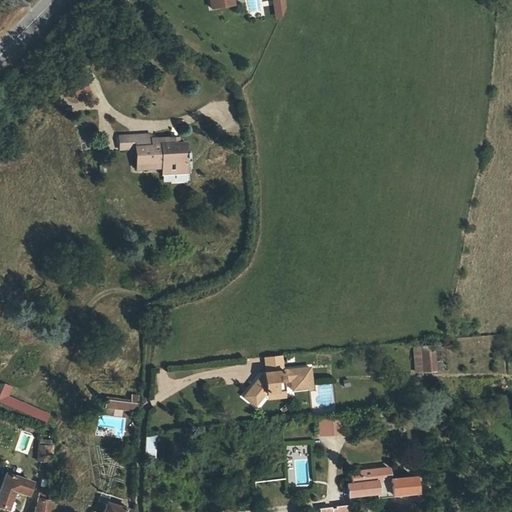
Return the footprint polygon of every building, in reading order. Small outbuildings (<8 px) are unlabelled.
[(128,149),(135,148),(137,168),(173,166),(173,177),(187,176),(186,165),(184,143),(170,144),(169,137),(160,137),(161,144),(152,145),(151,138),(151,133),(127,135),(128,149)] [(127,135),(115,136),(116,150),(128,149),(127,135)] [(432,345),(421,346),(422,371),(434,370),(432,345)] [(440,345),(432,345),(434,370),(441,369),(440,345)] [(422,371),(421,346),(414,346),(415,371),(422,371)] [(283,370),(281,355),(264,357),(266,372),(263,372),(264,376),(260,376),(244,396),(255,405),(265,392),(267,392),(285,390),(284,381),(291,380),(292,390),(312,387),(309,367),(283,370)] [(0,402),(17,409),(20,401),(8,395),(12,387),(3,384),(0,393),(0,402)] [(286,396),(285,390),(267,392),(267,398),(286,396)] [(130,395),(130,400),(129,409),(137,410),(138,395),(130,395)] [(129,409),(130,400),(106,398),(105,407),(129,409)] [(32,416),(35,407),(20,401),(17,409),(32,416)] [(35,407),(32,416),(46,422),(49,413),(35,407)] [(319,420),(320,436),(343,435),(342,419),(319,420)] [(155,455),(155,435),(145,436),(144,457),(155,455)] [(51,461),(53,440),(40,438),(38,460),(51,461)] [(389,478),(388,468),(350,471),(351,482),(348,483),(349,495),(376,492),(377,497),(391,496),(391,494),(414,492),(412,477),(389,478)] [(31,482),(5,472),(0,488),(0,504),(7,507),(14,489),(27,493),(31,482)] [(47,511),(48,500),(38,498),(35,511),(47,511)] [(128,511),(129,509),(105,502),(102,511),(94,511),(93,511),(92,511),(128,511)]
